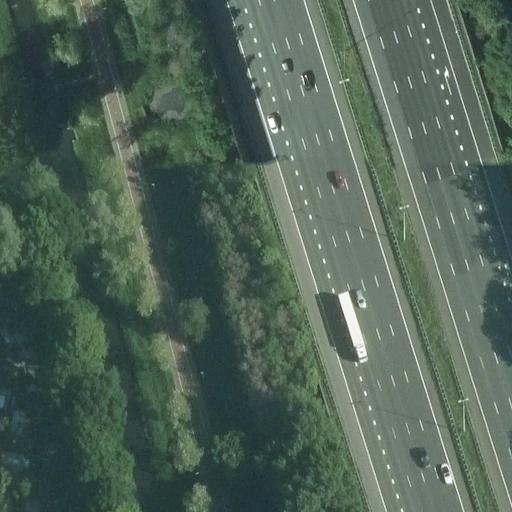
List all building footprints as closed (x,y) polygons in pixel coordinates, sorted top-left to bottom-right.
[(23,397),(17,408),(28,413),(33,403),(23,397)] [(12,415),(8,435),(22,438),(25,418),(12,415)] [(2,455),(0,466),(0,468),(23,472),(25,459),(2,455)] [(43,486),(45,476),(35,474),(33,483),(43,486)] [(26,502),(23,511),(40,511),(42,505),(26,502)]
